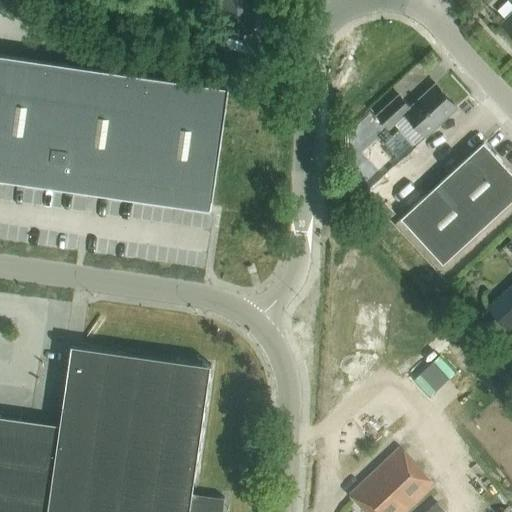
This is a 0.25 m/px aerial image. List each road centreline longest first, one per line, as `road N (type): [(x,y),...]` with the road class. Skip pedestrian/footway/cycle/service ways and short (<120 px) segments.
road 1 (unclassified): [(258,326),(294,275),(313,3)]
road 2 (tertiary): [(258,326),(207,296),(0,266)]
road 3 (tertiary): [(281,511),(288,385),(258,326)]
road 4 (unclassified): [(511,102),(417,0)]
